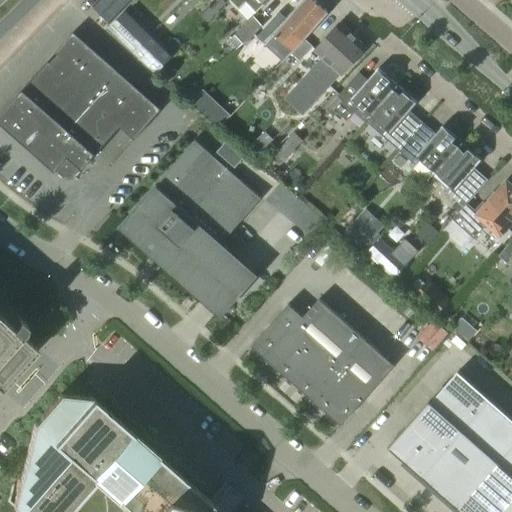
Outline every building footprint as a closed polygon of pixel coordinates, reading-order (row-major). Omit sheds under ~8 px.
[(100,0),(95,5),(112,22),(134,0),(100,0)] [(232,0),(231,2),(239,10),(246,3),(256,13),(260,9),(269,0),(232,0)] [(280,45),(284,40),(294,49),(301,42),(327,12),(313,0),(306,0),(276,33),(277,34),(273,39),(280,45)] [(109,28),(134,52),(152,34),(150,36),(137,24),(131,30),(119,19),(128,10),(127,10),(109,28)] [(253,17),(234,35),(228,42),(234,48),(241,42),(244,45),(263,26),(253,17)] [(277,141),(301,115),(302,116),(341,74),(342,75),(367,49),(339,24),(315,50),(323,58),(285,100),(260,125),(277,141)] [(81,168),(83,170),(121,127),(135,139),(162,109),(74,32),(56,53),(59,55),(7,112),(8,125),(65,175),(74,175),(81,168)] [(152,34),(134,52),(156,75),(174,56),(173,55),(171,57),(150,37),(152,35),(152,34)] [(304,41),(291,56),(299,63),(312,48),(304,41)] [(363,122),(370,115),(372,116),(397,86),(378,69),(368,81),(359,73),(338,97),(342,101),(334,110),(347,121),(354,114),(363,122)] [(382,136),(399,151),(423,123),(409,111),(417,103),(397,86),(372,116),(387,130),(382,136)] [(421,159),(436,173),(462,143),(443,126),(436,134),(423,123),(399,151),(415,165),(421,159)] [(272,155),(282,165),(304,143),(294,133),(272,155)] [(265,134),(253,146),(260,153),(272,142),(265,134)] [(208,307),(220,318),(258,274),(246,264),(222,242),(262,198),(196,140),(118,228),(185,286),(208,307)] [(247,157),(229,141),(217,154),(236,170),(247,157)] [(482,160),(462,143),(436,173),(452,186),(446,193),(464,207),(467,204),(488,180),(474,168),(482,160)] [(511,223),(511,185),(507,181),(486,205),(483,202),(475,212),(467,204),(464,207),(452,219),(474,239),(488,224),(501,236),(511,223)] [(380,231),(361,214),(343,234),(362,251),(380,231)] [(381,241),(367,255),(394,281),(420,253),(405,240),(393,253),(381,241)] [(510,260),(511,261),(511,240),(498,257),(507,264),(510,260)] [(414,297),(440,320),(454,302),(428,280),(414,297)] [(320,300),(304,318),(289,305),(253,346),(275,365),(325,305),(320,300)] [(275,365),(342,424),(395,364),(325,305),(275,365)] [(0,389),(36,348),(20,334),(24,329),(25,323),(16,315),(15,317),(17,318),(11,326),(0,316),(0,389)] [(473,328),(464,338),(468,341),(477,331),(473,328)] [(511,419),(458,372),(391,448),(404,461),(462,511),(511,511),(511,419)] [(222,511),(92,397),(61,394),(34,424),(13,507),(18,511),(69,511),(97,481),(132,511),(222,511)]
